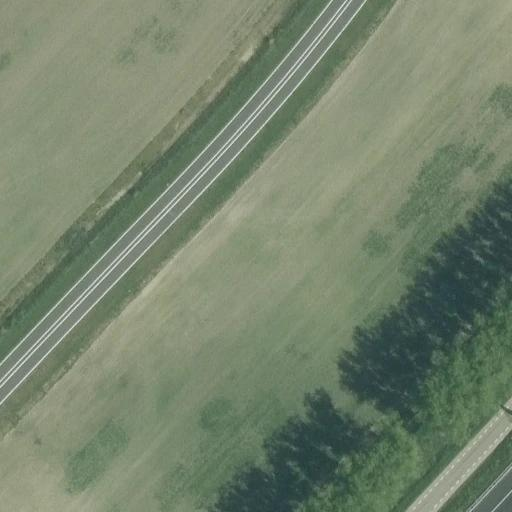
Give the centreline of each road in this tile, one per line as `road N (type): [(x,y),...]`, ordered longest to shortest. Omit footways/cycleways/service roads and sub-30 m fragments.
road 1 (unclassified): [(0,386),(282,80),(343,0)]
road 2 (unclassified): [(417,511),(511,411)]
